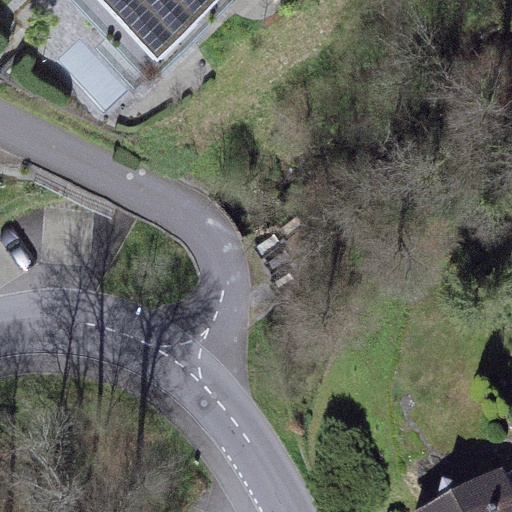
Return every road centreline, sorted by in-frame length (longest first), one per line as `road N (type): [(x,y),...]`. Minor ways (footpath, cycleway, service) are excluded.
road 1 (residential): [(179,363),(221,310),(223,258),(183,203),(0,124)]
road 2 (residential): [(0,334),(68,326),(156,342),(179,363)]
road 3 (residential): [(179,363),(212,392),(289,511)]
